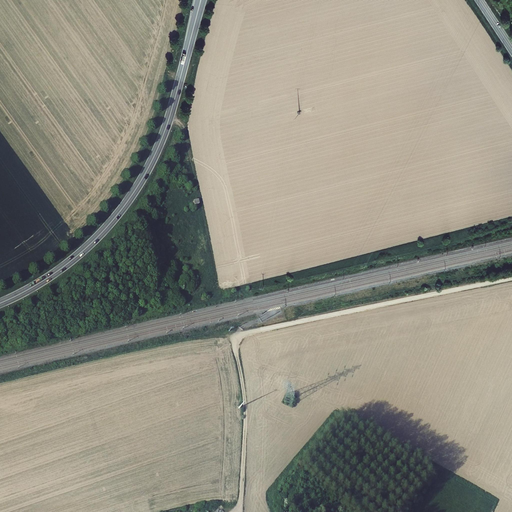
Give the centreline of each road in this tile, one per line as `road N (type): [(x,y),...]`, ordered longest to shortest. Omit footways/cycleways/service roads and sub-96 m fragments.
road 1 (track): [(240,511),(244,412),(236,338),(511,279)]
road 2 (primary): [(195,19),(162,138),(129,199),(74,258),(0,303)]
road 3 (track): [(218,287),(184,129),(170,114)]
